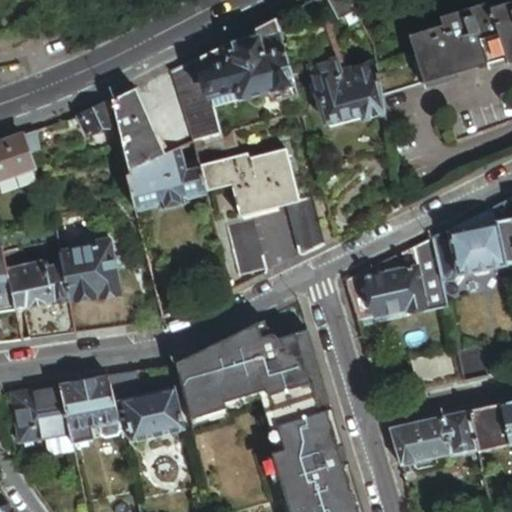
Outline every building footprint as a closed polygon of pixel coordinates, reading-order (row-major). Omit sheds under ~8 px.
[(356,9),(350,0),(327,0),(338,19),(356,9)] [(511,3),(492,9),(490,4),(442,17),(443,23),(409,32),(413,47),(377,57),(378,61),(383,95),(507,59),(508,65),(511,63),(511,3)] [(292,83),(273,18),(223,45),(227,59),(200,67),(208,94),(233,87),(237,99),(266,91),(292,83)] [(227,59),(223,45),(197,58),(199,67),(200,67),(227,59)] [(199,67),(197,58),(170,70),(190,144),(194,142),(194,144),(220,137),(212,107),(208,94),(200,67),(199,67)] [(383,95),(378,61),(339,71),(314,77),(314,79),(307,80),(311,95),(317,93),(323,119),(362,109),(364,116),(385,111),(383,95)] [(314,77),(339,71),(336,61),(311,66),(314,77)] [(292,83),(266,91),(269,102),(295,95),(292,83)] [(212,107),(237,99),(233,87),(208,94),(212,107)] [(160,157),(132,89),(111,99),(108,101),(114,126),(119,144),(126,173),(129,172),(160,157)] [(114,126),(108,101),(79,115),(82,122),(88,137),(114,126)] [(325,126),(364,116),(362,109),(323,119),(325,126)] [(78,116),(67,120),(69,127),(82,122),(79,115),(78,116)] [(0,188),(30,179),(27,171),(34,169),(29,157),(40,153),(36,131),(0,143),(0,188)] [(160,157),(129,172),(126,173),(134,205),(205,186),(200,168),(185,172),(183,165),(179,149),(160,157)] [(248,155),(200,168),(205,186),(207,194),(232,187),(240,217),(253,214),(287,206),(302,202),(288,150),(250,160),(248,155)] [(200,168),(198,161),(183,165),(185,172),(200,168)] [(302,256),(326,244),(315,199),(302,202),(287,206),(299,254),(302,256)] [(510,216),(507,202),(498,206),(498,208),(500,222),(511,220),(510,216)] [(500,222),(498,208),(476,219),(453,230),(476,226),(500,222)] [(267,267),(253,214),(240,217),(226,221),(238,275),(267,267)] [(511,224),(511,220),(500,222),(476,226),(453,230),(446,232),(456,277),(506,267),(506,264),(511,263),(511,224)] [(79,244),(58,248),(68,301),(70,300),(97,294),(98,296),(119,292),(118,286),(107,232),(104,233),(102,224),(92,226),(93,230),(77,233),(79,244)] [(456,277),(446,232),(432,239),(435,256),(441,280),(447,283),(455,282),(456,277)] [(58,248),(56,236),(36,241),(40,256),(21,261),(17,245),(0,249),(0,256),(11,308),(19,307),(50,302),(50,303),(68,301),(58,248)] [(435,256),(432,239),(428,240),(430,248),(416,255),(418,265),(427,310),(425,315),(448,310),(445,298),(434,300),(425,260),(427,258),(435,256)] [(430,248),(428,240),(414,247),(416,255),(430,248)] [(416,255),(414,247),(364,271),(365,277),(418,265),(416,255)] [(0,309),(11,308),(0,256),(0,309)] [(441,280),(435,256),(427,258),(425,260),(434,300),(445,298),(441,280)] [(407,318),(425,315),(427,310),(418,265),(365,277),(370,299),(375,318),(405,312),(407,318)] [(345,281),(352,303),(355,302),(358,305),(366,303),(368,299),(370,299),(365,277),(364,271),(345,281)] [(125,326),(119,292),(98,296),(97,294),(70,300),(68,301),(74,333),(125,326)] [(355,302),(352,303),(357,322),(375,318),(370,299),(368,299),(366,303),(358,305),(355,302)] [(38,338),(74,333),(68,301),(50,303),(50,302),(19,307),(29,339),(38,338)] [(375,318),(357,322),(360,329),(407,318),(405,312),(375,318)] [(186,412),(190,426),(211,511),(244,511),(283,500),(286,511),(361,511),(324,387),(314,352),(307,354),(300,332),(276,339),(274,340),(273,338),(271,337),(270,336),(268,336),(266,336),(259,338),(255,324),(247,328),(204,349),(174,364),(175,366),(186,412)] [(419,392),(464,382),(457,351),(453,332),(409,341),(419,392)] [(464,382),(489,377),(482,348),(479,346),(457,351),(464,382)] [(133,373),(122,375),(126,392),(129,391),(131,397),(141,395),(133,373)] [(108,377),(108,378),(118,422),(126,421),(131,442),(185,430),(174,387),(141,395),(131,397),(129,391),(126,392),(122,375),(108,377)] [(118,422),(108,378),(59,386),(71,436),(73,446),(90,443),(92,438),(90,427),(99,424),(102,437),(106,439),(122,436),(118,422)] [(71,436),(59,386),(11,395),(18,443),(44,440),(71,436)] [(511,401),(470,411),(478,449),(479,452),(511,444),(511,401)] [(478,449),(470,411),(469,411),(389,429),(400,466),(413,463),(415,467),(418,469),(436,466),(438,462),(437,457),(451,454),(451,455),(478,449)] [(71,436),(44,440),(45,450),(51,454),(71,451),(71,436)]
